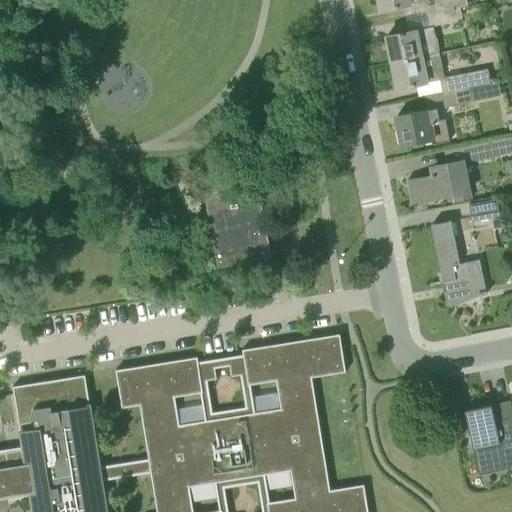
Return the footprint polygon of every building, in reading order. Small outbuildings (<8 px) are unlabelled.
[(434,0),(429,1),(429,0),(378,0),(381,10),(411,4),(423,2),(426,14),(455,8),(468,6),(466,0),(434,0)] [(455,8),(426,14),(429,28),(417,30),(387,36),(392,62),(439,52),(433,26),(458,21),(455,8)] [(442,93),(490,83),(488,69),(444,78),(439,52),(392,62),(398,88),(427,81),(439,80),(442,93)] [(490,83),(442,93),(443,93),(424,97),(428,110),(397,116),(402,145),(432,139),(434,144),(449,141),(449,139),(460,137),(457,119),(445,121),(445,120),(440,120),(438,110),(473,103),(470,88),(491,84),(490,83)] [(415,202),(470,189),(465,162),(511,152),(511,136),(444,150),(446,162),(436,164),(431,170),(432,174),(410,179),(415,202)] [(218,267),(248,261),(272,257),(264,215),(258,183),(204,193),(218,267)] [(496,199),(468,204),(472,221),(500,216),(496,199)] [(501,219),(493,220),(494,228),(502,227),(501,219)] [(460,263),(451,221),(431,225),(443,282),(449,281),(452,299),(479,293),(479,295),(487,293),(480,259),(460,263)] [(278,292),(292,289),(293,289),(291,279),(277,281),(278,292)] [(148,457),(100,465),(85,375),(14,387),(23,447),(0,450),(0,497),(31,492),(33,511),(107,511),(102,481),(151,473),(157,511),(368,511),(364,485),(330,490),(312,378),(346,373),(340,334),(242,350),(243,356),(198,363),(198,357),(116,370),(122,408),(140,405),(148,457)] [(511,406),(511,400),(466,410),(478,467),(498,463),(499,470),(511,467),(511,406)]
